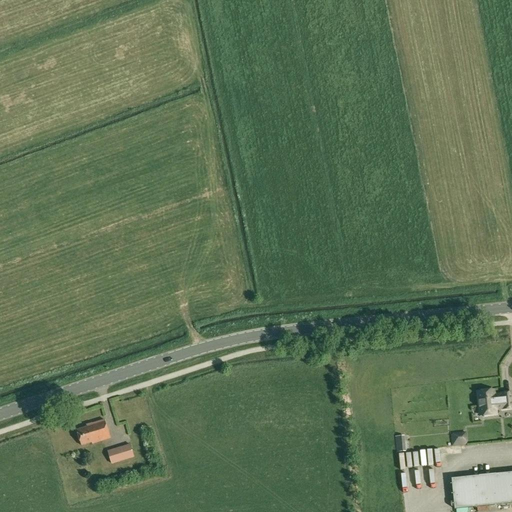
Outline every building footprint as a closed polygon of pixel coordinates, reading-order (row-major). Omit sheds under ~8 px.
[(494,390),(478,392),(480,416),(496,414),(495,407),(503,406),(504,409),(511,408),(511,392),(502,393),(502,396),(494,397),(494,390)] [(110,438),(105,420),(87,426),(87,427),(77,430),(81,446),(92,442),(92,444),(110,438)] [(134,457),(130,445),(108,451),(112,464),(134,457)] [(430,465),(449,464),(448,448),(429,449),(430,465)] [(511,472),(452,479),(455,509),(511,503),(511,472)]
